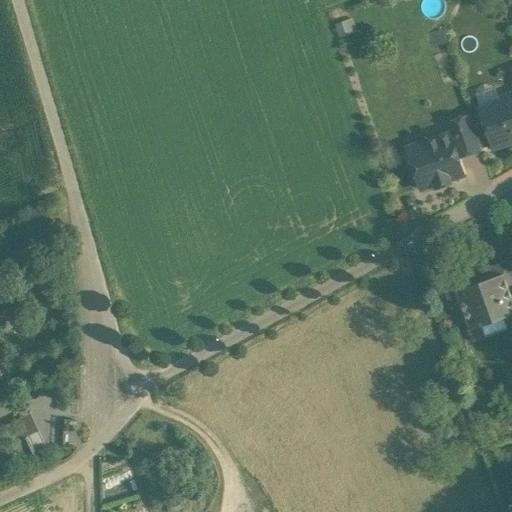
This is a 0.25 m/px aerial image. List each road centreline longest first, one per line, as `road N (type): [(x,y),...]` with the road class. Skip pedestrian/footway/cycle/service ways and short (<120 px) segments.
road 1 (unclassified): [(136,401),(14,0)]
road 2 (unclassified): [(403,243),(149,386),(136,401)]
road 3 (unclassified): [(136,401),(87,449),(0,498)]
road 4 (residential): [(511,185),(403,243)]
